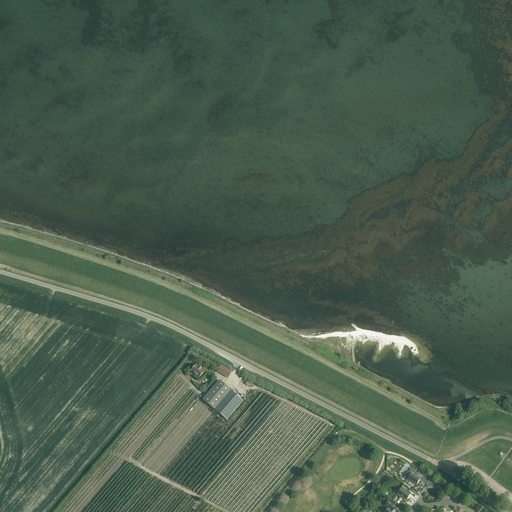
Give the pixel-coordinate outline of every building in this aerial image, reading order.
[(199,368),(196,365),(191,371),(199,378),(204,372),(201,370),(199,368)] [(219,373),(228,378),(231,372),(222,367),(219,373)] [(203,400),(227,421),(243,401),(219,381),(203,400)] [(407,480),(416,486),(420,480),(414,476),(416,473),(411,470),(409,473),(411,474),(407,480)] [(403,498),(406,501),(411,494),(402,488),(397,495),(402,499),(403,498)] [(399,511),(400,511),(389,502),(386,506),(388,508),(385,511),(399,511)]
